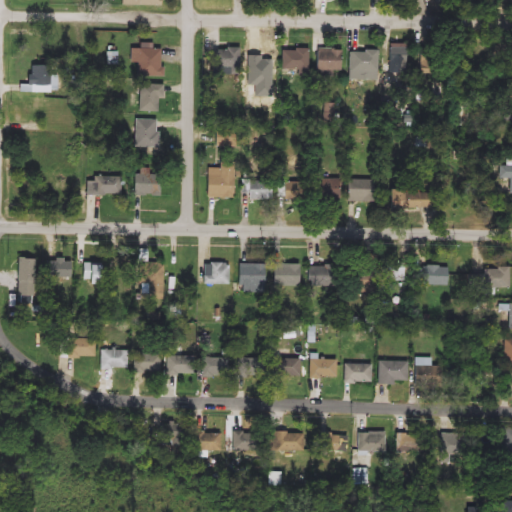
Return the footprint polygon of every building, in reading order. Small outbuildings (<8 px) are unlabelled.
[(389,48),(409,48),(409,75),(389,75),(389,48)] [(213,49),(240,49),(240,77),(213,77),(213,49)] [(137,77),(137,50),(161,50),(161,77),(137,77)] [(309,50),(308,77),(280,76),(281,50),(309,50)] [(332,73),(332,77),(315,77),(315,50),(342,50),(342,73),(332,73)] [(253,62),(257,51),(267,55),(263,66),(253,62)] [(378,80),(348,80),(348,52),(378,52),(378,80)] [(27,87),(27,67),(49,67),(49,87),(27,87)] [(161,85),(161,113),(138,113),(138,85),(161,85)] [(332,103),(332,123),(321,123),(321,103),(332,103)] [(159,150),(136,150),(136,121),(159,121),(159,150)] [(236,130),(236,150),(214,150),(214,130),(236,130)] [(233,198),(206,198),(206,168),(233,168),(233,198)] [(132,170),(160,170),(160,197),(132,197),(132,170)] [(85,197),(85,176),(121,176),(121,197),(85,197)] [(339,179),(339,201),(315,201),(315,179),(339,179)] [(278,201),(278,180),(304,180),(304,201),(278,201)] [(373,180),(373,203),(346,203),(346,180),(373,180)] [(242,182),(269,182),(269,199),(242,199),(242,182)] [(427,191),(427,209),(405,209),(405,191),(427,191)] [(390,192),(400,192),(400,205),(390,205),(390,192)] [(17,296),(17,259),(35,259),(35,296),(17,296)] [(47,263),(71,263),(71,278),(47,278),(47,263)] [(163,296),(145,296),(145,263),(163,263),(163,296)] [(403,263),(403,284),(386,284),(386,263),(403,263)] [(203,285),(203,264),(227,264),(227,285),(203,285)] [(237,264),(262,264),(262,292),(237,292),(237,264)] [(295,265),(295,284),(272,284),(271,266),(295,265)] [(332,288),(310,288),(310,266),(332,266),(332,288)] [(447,267),(447,286),(419,286),(419,267),(447,267)] [(509,272),(509,290),(466,290),(466,272),(509,272)] [(95,338),(95,357),(61,356),(61,338),(95,338)] [(511,366),(502,366),(502,340),(511,340),(511,366)] [(294,358),(294,377),(271,377),(271,349),(285,349),(285,358),(294,358)] [(99,352),(127,352),(127,370),(99,370),(99,352)] [(160,353),(160,373),(134,373),(134,353),(160,353)] [(192,357),(192,375),(165,375),(165,357),(192,357)] [(228,358),(228,379),(200,379),(200,358),(228,358)] [(259,378),(238,379),(238,358),(258,358),(259,378)] [(335,379),(310,379),(310,359),(335,359),(335,379)] [(430,359),(430,367),(442,367),(442,385),(413,385),(413,359),(430,359)] [(407,362),(407,384),(376,384),(376,362),(407,362)] [(370,364),(370,383),(342,383),(342,364),(370,364)] [(511,398),(502,398),(502,371),(511,371),(511,398)] [(511,428),(511,458),(501,458),(501,428),(511,428)] [(186,431),(186,448),(162,448),(162,431),(186,431)] [(441,433),(467,433),(467,455),(450,455),(450,463),(440,463),(441,433)] [(219,452),(196,452),(196,434),(220,434),(219,452)] [(231,452),(231,434),(254,434),(254,452),(231,452)] [(302,453),(272,452),(272,434),(302,434),(302,453)] [(395,452),(395,434),(423,434),(423,452),(395,452)] [(322,452),(322,435),(348,435),(348,452),(322,452)] [(384,452),(357,452),(357,435),(385,435),(384,452)] [(511,495),(500,495),(500,462),(511,462),(511,495)] [(498,511),(498,503),(511,503),(511,511),(498,511)]
